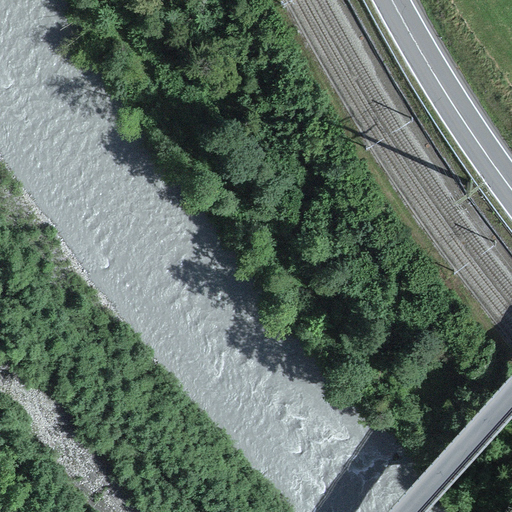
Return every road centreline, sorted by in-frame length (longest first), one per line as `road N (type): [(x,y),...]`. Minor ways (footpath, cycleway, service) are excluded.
road 1 (trunk): [(511,190),(391,0)]
road 2 (residential): [(511,391),(403,511)]
